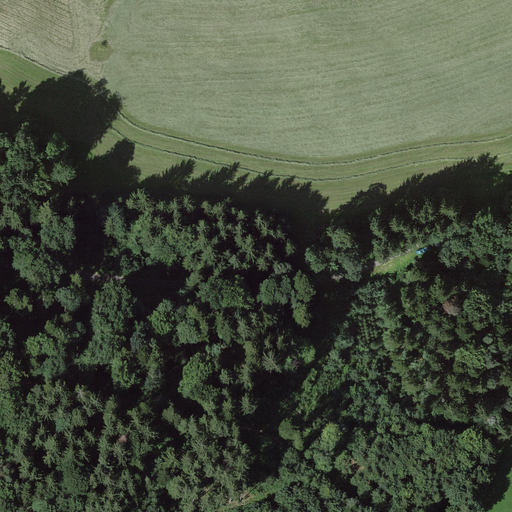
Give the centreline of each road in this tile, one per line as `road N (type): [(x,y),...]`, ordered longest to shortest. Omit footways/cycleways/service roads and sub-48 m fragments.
road 1 (track): [(511,195),(326,280),(249,288),(137,279),(0,254)]
road 2 (track): [(361,511),(306,453),(254,423)]
